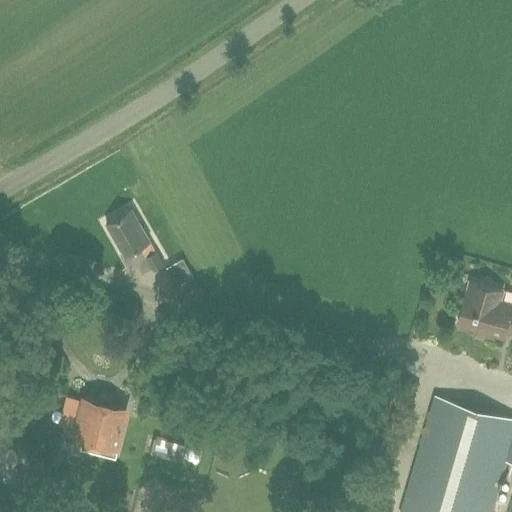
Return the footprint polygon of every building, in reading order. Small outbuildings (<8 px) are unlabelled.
[(131,207),(105,222),(124,253),(149,238),(131,207)] [(164,264),(157,251),(146,256),(153,270),(164,264)] [(181,256),(165,267),(181,294),(197,285),(181,256)] [(465,291),(457,320),(486,328),(485,330),(502,335),(504,327),(511,329),(511,302),(499,299),(502,288),(470,279),(466,291),(465,291)] [(0,369),(9,358),(0,351),(0,369)] [(85,394),(80,413),(76,429),(99,435),(97,444),(115,449),(127,404),(111,400),(113,393),(101,390),(99,397),(85,394)] [(511,511),(511,417),(434,395),(399,511),(489,511),(506,458),(511,460),(511,501),(508,511),(511,511)] [(0,481),(0,498),(9,490),(0,481)]
